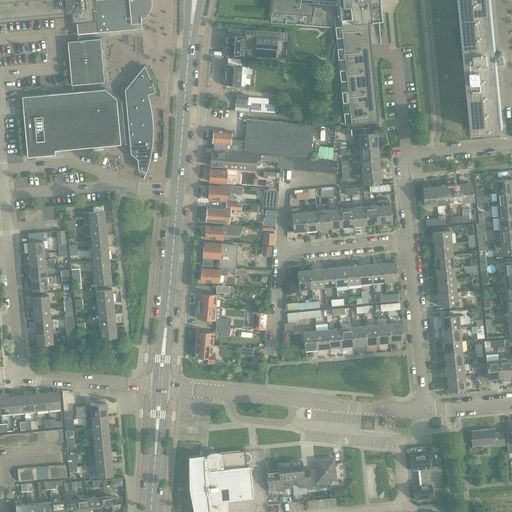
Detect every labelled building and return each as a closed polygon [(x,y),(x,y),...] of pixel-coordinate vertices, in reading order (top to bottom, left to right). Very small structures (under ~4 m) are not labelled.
[(0,0),(0,19),(67,13),(70,13),(71,19),(75,18),(76,20),(75,20),(75,21),(76,20),(76,21),(80,20),(80,18),(94,17),(92,0),(0,0)] [(133,29),(130,0),(129,0),(92,0),(94,17),(96,32),(133,29)] [(129,0),(130,0),(133,29),(142,28),(141,22),(141,17),(142,16),(143,15),(144,14),(145,13),(146,12),(147,11),(148,10),(148,9),(149,7),(149,6),(149,4),(149,3),(149,2),(149,0),(129,0)] [(272,0),(271,12),(272,12),(271,22),(270,22),(270,23),(335,29),(344,124),(378,121),(367,8),(372,9),(372,0),(272,0)] [(495,51),(492,51),(487,0),(464,0),(477,130),(499,128),(493,66),(503,65),(501,52),(496,53),(495,51)] [(80,20),(76,21),(77,34),(96,32),(94,17),(80,18),(80,20)] [(275,58),(276,38),(285,39),(286,32),(269,31),(256,30),(254,49),(243,48),(244,36),(225,34),(223,54),(275,58)] [(67,42),(71,85),(104,82),(100,39),(67,42)] [(240,86),(242,66),(224,65),(223,84),(240,86)] [(125,89),(130,143),(130,154),(137,159),(138,169),(146,172),(148,167),(149,162),(150,156),(151,151),(153,140),(153,128),(152,117),(150,105),(148,94),(155,92),(154,88),(153,85),(151,80),(149,75),(147,70),(144,66),(125,89)] [(22,96),(27,157),(55,154),(55,150),(116,145),(120,144),(116,98),(111,94),(105,89),(22,96)] [(246,104),(247,95),(236,94),(235,103),(246,104)] [(251,103),(250,111),(274,112),(275,105),(268,104),(251,103)] [(213,130),(212,143),(214,143),(214,148),(244,151),(270,153),(270,154),(310,157),(313,125),(246,119),(245,137),(244,140),(230,139),(231,132),(213,130)] [(360,146),(377,145),(376,132),(367,133),(367,127),(351,129),(351,135),(358,134),(360,146)] [(334,158),(334,146),(319,145),(318,157),(334,158)] [(377,145),(360,146),(361,159),(378,157),(377,145)] [(255,169),(256,159),(258,160),(278,162),(277,168),(286,168),(287,156),(279,155),(279,156),(259,154),(257,154),(230,152),(230,154),(211,152),(210,165),(255,169)] [(293,157),(292,169),(334,173),(335,174),(335,173),(337,162),(336,162),(336,160),(330,160),(310,158),(310,159),(293,157)] [(378,157),(361,159),(362,171),(380,169),(378,157)] [(210,170),(209,182),(235,184),(236,170),(226,169),(226,170),(226,171),(210,170)] [(380,169),(362,171),(363,183),(381,182),(380,169)] [(496,193),(511,191),(511,178),(494,180),(496,193)] [(459,184),(461,202),(473,201),(472,183),(459,184)] [(447,185),(449,203),(461,202),(459,184),(447,185)] [(227,192),(233,192),(242,193),(243,186),(227,185),(227,187),(208,185),(207,198),(226,200),(227,192)] [(435,187),(436,204),(449,203),(447,185),(435,187)] [(436,204),(435,187),(422,188),(424,206),(436,204)] [(302,189),(303,199),(309,198),(309,200),(315,199),(314,188),(302,189)] [(264,189),(263,206),(277,207),(277,203),(277,196),(278,190),(264,189)] [(303,199),(302,189),(294,190),(294,194),(296,193),(297,199),(303,199)] [(511,203),(511,191),(496,193),(491,193),(492,200),(487,201),(487,206),(497,205),(511,203)] [(377,205),(379,223),(391,222),(389,199),(377,201),(377,205)] [(241,210),(241,204),(225,203),(225,208),(207,207),(206,220),(228,222),(229,209),(241,210)] [(341,209),(342,227),(354,225),(353,208),(352,203),(342,204),(342,209),(341,209)] [(511,203),(497,205),(498,217),(511,216),(511,203)] [(365,206),(367,224),(379,223),(377,205),(365,206)] [(353,208),(354,225),(367,224),(365,206),(353,208)] [(293,231),(306,230),(304,212),(299,213),(298,208),(291,209),(292,214),(293,231)] [(328,210),(330,228),(342,227),(341,209),(328,210)] [(266,210),(266,217),(276,218),(276,211),(268,210),(266,210)] [(316,211),(318,229),(330,228),(328,210),(316,211)] [(82,217),(89,217),(89,224),(105,223),(104,211),(82,213),(82,217)] [(304,212),(306,230),(318,229),(316,211),(304,212)] [(499,230),(511,228),(511,216),(498,217),(499,230)] [(90,237),(106,235),(105,223),(89,224),(90,236),(90,237)] [(222,239),(223,234),(239,235),(244,226),(223,224),(223,226),(205,225),(204,237),(222,239)] [(511,228),(499,230),(500,242),(511,240),(511,228)] [(434,244),(451,243),(450,230),(432,232),(434,244)] [(56,232),(57,244),(65,243),(64,231),(56,232)] [(263,244),(273,245),(274,233),(264,232),(263,244)] [(90,237),(91,241),(92,249),(107,247),(106,235),(90,237)] [(511,240),(500,242),(501,254),(511,253),(511,240)] [(28,255),(44,254),(44,253),(54,252),(53,248),(47,248),(44,248),(43,241),(27,243),(28,255)] [(219,265),(230,266),(235,267),(237,245),(204,242),(202,257),(220,258),(219,265)] [(451,243),(434,244),(435,257),(453,255),(451,243)] [(263,245),(262,255),(271,256),(272,246),(263,245)] [(107,247),(92,249),(93,261),(108,259),(107,247)] [(44,254),(28,255),(29,267),(45,265),(44,254)] [(453,255),(435,257),(436,269),(454,267),(453,255)] [(108,259),(93,261),(94,273),(110,271),(108,259)] [(503,275),(511,273),(511,261),(502,262),(503,275)] [(383,263),(384,281),(397,280),(395,262),(383,263)] [(371,265),(372,282),(384,281),(383,263),(371,265)] [(45,265),(29,267),(31,279),(47,277),(45,265)] [(358,266),(360,283),(372,282),(371,265),(358,266)] [(465,273),(477,275),(478,275),(477,265),(470,266),(463,266),(465,273)] [(346,267),(348,285),(360,283),(358,266),(346,267)] [(219,282),(219,274),(227,275),(227,272),(235,272),(235,275),(246,276),(247,270),(235,269),(235,268),(220,267),(220,269),(202,268),(200,281),(219,282)] [(334,268),(336,286),(348,285),(346,267),(334,268)] [(454,267),(436,269),(437,281),(455,279),(454,267)] [(322,269),(324,287),(336,286),(334,268),(322,269)] [(310,270),(311,288),(324,287),(322,269),(310,270)] [(311,288),(310,270),(297,271),(299,289),(311,288)] [(110,271),(94,273),(95,284),(111,283),(110,271)] [(511,273),(503,275),(505,287),(511,286),(511,273)] [(47,277),(31,279),(32,291),(48,290),(47,277)] [(455,279),(437,281),(438,293),(456,291),(455,279)] [(511,286),(505,287),(505,295),(499,295),(500,299),(506,299),(511,298),(511,286)] [(97,303),(113,301),(112,289),(96,291),(97,303)] [(456,291),(438,293),(440,306),(457,304),(456,291)] [(199,305),(215,307),(216,294),(200,293),(199,305)] [(34,310),(50,308),(48,296),(32,297),(34,310)] [(113,301),(97,303),(98,315),(114,313),(113,301)] [(215,307),(199,305),(198,319),(217,320),(216,326),(229,327),(230,319),(220,318),(221,308),(215,308),(215,307)] [(50,308),(34,310),(35,321),(51,320),(50,308)] [(114,313),(98,315),(99,327),(115,325),(114,313)] [(442,329),(460,328),(458,315),(441,317),(442,329)] [(67,317),(67,325),(66,325),(67,330),(74,329),(74,324),(73,317),(67,317)] [(51,320),(35,321),(36,333),(52,332),(51,320)] [(388,324),(390,342),(402,340),(401,323),(388,324)] [(376,325),(378,343),(390,342),(388,324),(376,325)] [(115,325),(99,327),(101,339),(116,338),(115,325)] [(364,326),(366,344),(378,343),(376,325),(364,326)] [(196,344),(212,345),(213,337),(216,337),(216,333),(221,333),(221,336),(229,336),(229,335),(233,335),(234,328),(229,327),(216,326),(216,332),(197,331),(196,344)] [(352,327),(354,345),(366,344),(364,326),(352,327)] [(340,328),(341,346),(354,345),(352,327),(340,328)] [(328,330),(329,347),(341,346),(340,328),(328,330)] [(460,328),(442,329),(443,342),(461,340),(460,328)] [(68,342),(75,341),(75,334),(74,329),(67,330),(68,342)] [(315,331),(317,348),(329,347),(328,330),(315,331)] [(317,348),(315,331),(303,332),(305,349),(317,348)] [(52,332),(36,333),(37,345),(53,344),(52,332)] [(461,340),(443,342),(444,354),(462,352),(461,340)] [(195,357),(208,358),(214,358),(215,353),(212,353),(212,345),(196,344),(195,357)] [(462,352),(444,354),(445,366),(463,364),(462,352)] [(498,359),(500,377),(511,376),(511,374),(510,358),(498,359)] [(500,377),(498,359),(486,361),(487,379),(500,377)] [(463,364),(445,366),(446,378),(464,376),(463,364)] [(448,390),(459,389),(459,393),(466,393),(466,389),(464,376),(446,378),(448,390)] [(47,393),(48,409),(60,408),(59,392),(47,393)] [(35,394),(36,411),(48,409),(47,393),(35,394)] [(23,396),(24,412),(36,411),(35,394),(23,396)] [(11,397),(12,413),(24,412),(23,396),(11,397)] [(0,397),(0,412),(0,414),(12,413),(11,397),(0,397)] [(76,419),(86,417),(86,410),(91,409),(91,417),(107,415),(106,403),(90,405),(90,406),(75,408),(76,419)] [(92,421),(92,429),(108,427),(107,415),(91,417),(86,417),(87,422),(92,421)] [(49,419),(50,428),(62,426),(61,421),(55,422),(54,419),(49,419)] [(65,432),(73,431),(73,424),(72,419),(64,419),(64,424),(65,432)] [(25,422),(26,430),(38,429),(37,421),(30,421),(25,422)] [(108,427),(92,429),(93,441),(109,439),(108,427)] [(495,445),(505,444),(504,432),(494,433),(494,429),(472,431),(473,445),(495,443),(495,445)] [(66,436),(66,438),(66,444),(74,443),(73,431),(65,432),(66,436)] [(94,445),(95,453),(111,451),(109,439),(93,441),(88,441),(88,445),(94,445)] [(189,488),(193,511),(227,511),(227,500),(252,497),(249,467),(246,467),(246,462),(247,462),(249,460),(250,458),(250,456),(248,454),(247,453),(245,453),(245,450),(221,453),(220,452),(219,452),(217,452),(216,452),(214,452),(213,452),(211,452),(210,453),(208,454),(207,454),(207,457),(203,458),(203,455),(189,456),(189,488)] [(95,457),(96,465),(112,463),(111,451),(95,453),(89,453),(89,458),(95,457)] [(419,477),(441,474),(440,465),(435,465),(430,466),(428,453),(410,455),(412,470),(418,469),(419,477)] [(278,470),(266,471),(269,491),(274,490),(285,489),(284,484),(300,483),(300,487),(317,486),(317,482),(336,480),(334,458),(314,460),(315,471),(307,472),(303,472),(302,461),(277,463),(278,470)] [(112,463),(96,465),(97,477),(113,476),(112,463)] [(415,500),(433,498),(432,485),(442,484),(441,474),(419,477),(420,484),(414,485),(415,500)] [(347,487),(340,488),(340,495),(348,495),(347,487)] [(99,497),(100,511),(113,511),(112,496),(99,497)] [(87,498),(88,511),(100,511),(99,497),(87,498)] [(75,499),(76,511),(88,511),(87,498),(75,499)] [(64,501),(64,511),(76,511),(75,499),(64,501)] [(52,502),(52,511),(64,511),(64,501),(52,502)] [(40,503),(40,511),(52,511),(52,502),(40,503)] [(28,504),(28,511),(40,511),(40,503),(28,504)]
